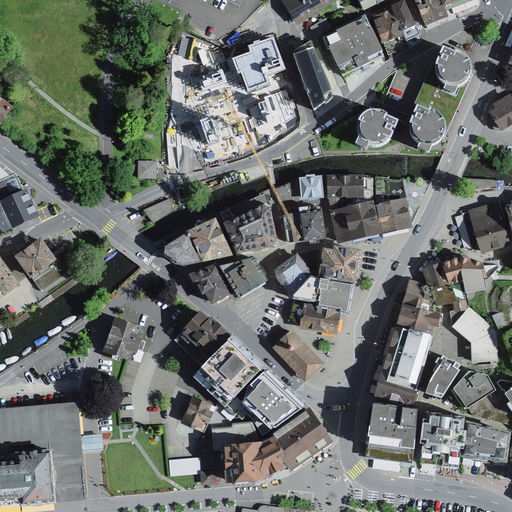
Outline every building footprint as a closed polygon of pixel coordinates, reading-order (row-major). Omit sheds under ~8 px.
[(286,0),(282,2),(298,27),(338,2),(336,0),(286,0)] [(357,0),(364,13),(388,0),(357,0)] [(440,0),(414,0),(426,28),(448,19),(445,11),(440,0)] [(440,0),(445,11),(475,0),(440,0)] [(405,2),(392,8),(408,46),(409,47),(422,41),(405,2)] [(389,56),(408,46),(392,8),(391,6),(384,9),(385,11),(372,17),(382,46),(385,45),(389,56)] [(327,19),(310,28),(316,38),(332,29),(327,19)] [(366,19),(323,38),(343,78),(385,58),(366,19)] [(241,74),(247,94),(269,88),(265,74),(280,69),(271,38),(248,45),(251,53),(232,59),(237,75),(241,74)] [(314,48),(296,55),(314,111),(326,103),(325,95),(332,90),(314,48)] [(457,53),(456,54),(444,49),(441,56),(438,62),(436,67),(435,73),(436,79),(439,84),(444,88),(446,89),(444,93),(455,98),(459,90),(462,89),(467,85),(471,80),(472,74),(472,67),(470,61),(466,57),(460,53),(457,53)] [(202,58),(203,66),(211,66),(210,57),(202,58)] [(186,75),(186,113),(229,97),(218,64),(186,75)] [(447,126),(448,132),(474,75),(472,74),(471,80),(467,85),(462,89),(459,90),(455,98),(444,93),(446,89),(444,88),(439,84),(436,79),(435,73),(436,67),(433,65),(414,107),(417,108),(429,114),(430,112),(436,113),(441,116),(445,121),(447,126)] [(290,100),(286,90),(264,98),(265,102),(250,109),(253,119),(249,120),(252,128),(256,127),(258,138),(265,135),(268,141),(286,129),(285,125),(296,118),(293,110),(296,109),(292,99),(290,100)] [(489,114),(501,134),(511,127),(511,96),(511,95),(493,106),(495,110),(489,114)] [(0,127),(14,109),(0,98),(0,127)] [(436,113),(430,112),(429,114),(417,108),(409,127),(412,129),(412,133),(413,137),(416,142),(421,146),(418,152),(429,157),(433,148),(438,146),(442,143),(446,138),(448,132),(447,126),(445,121),(441,116),(436,113)] [(358,126),(357,131),(358,136),(359,139),(356,147),(367,153),(369,148),(375,149),(381,149),(387,146),(391,142),(394,137),(396,132),(399,125),(387,119),(388,117),(384,115),(379,112),(374,112),(368,113),(364,116),(360,120),(358,126)] [(201,125),(181,132),(181,145),(198,167),(235,156),(221,118),(201,125)] [(156,161),(138,161),(138,179),(156,179),(156,161)] [(8,171),(0,175),(0,237),(46,216),(8,171)] [(306,179),(299,179),(301,202),(324,200),(322,177),(315,178),(315,177),(306,177),(306,179)] [(351,243),(382,236),(374,203),(373,179),(364,177),(327,177),(327,200),(329,200),(330,213),(344,210),(351,243)] [(375,178),(376,206),(406,199),(407,199),(404,180),(389,180),(389,179),(375,178)] [(466,188),(503,190),(504,182),(467,180),(466,188)] [(278,205),(299,202),(297,182),(276,189),(278,205)] [(278,242),(270,211),(272,210),(266,195),(221,214),(226,225),(224,226),(237,257),(274,250),(278,242)] [(406,199),(376,206),(382,236),(413,230),(406,199)] [(169,200),(143,210),(153,224),(173,212),(169,200)] [(462,215),(473,253),(481,256),(511,246),(503,220),(505,220),(500,202),(468,212),(469,213),(462,215)] [(303,245),(327,241),(322,211),(321,211),(320,208),(311,209),(310,208),(299,209),(299,214),(298,214),(303,245)] [(344,210),(330,213),(329,213),(338,245),(351,243),(344,210)] [(294,246),(303,245),(298,214),(282,217),(286,242),(290,246),(294,245),(294,246)] [(233,259),(216,220),(189,233),(202,265),(233,259)] [(164,247),(162,257),(175,267),(185,269),(202,265),(189,233),(164,247)] [(41,240),(14,258),(30,281),(33,280),(42,292),(80,266),(66,246),(52,256),(41,240)] [(333,252),(323,250),(319,280),(355,286),(361,253),(333,248),(333,252)] [(276,278),(292,297),(312,278),(314,279),(297,255),(275,272),(276,278)] [(462,258),(441,265),(450,288),(461,286),(463,285),(465,295),(486,291),(484,277),(487,276),(483,265),(470,260),(469,260),(468,258),(466,257),(464,257),(462,258)] [(0,300),(20,287),(0,258),(0,300)] [(268,283),(254,259),(219,268),(238,301),(268,283)] [(441,265),(422,271),(428,286),(435,304),(437,309),(452,305),(453,314),(466,312),(468,309),(466,299),(464,300),(461,286),(450,288),(441,265)] [(234,296),(216,266),(189,277),(193,286),(196,285),(203,298),(205,297),(212,307),(234,296)] [(292,297),(319,302),(318,307),(338,310),(338,313),(341,314),(349,315),(355,286),(319,280),(314,279),(312,278),(292,297)] [(424,285),(410,282),(402,307),(430,314),(430,306),(433,305),(435,304),(428,286),(427,287),(425,288),(424,285)] [(291,318),(300,326),(300,329),(337,335),(341,314),(338,313),(338,310),(318,307),(307,305),(307,302),(294,301),(293,305),(291,318)] [(402,307),(396,329),(431,339),(434,328),(442,330),(443,316),(430,314),(402,307)] [(496,331),(469,308),(468,309),(466,312),(452,329),(471,345),(472,363),(499,363),(496,331)] [(175,341),(203,367),(233,338),(211,319),(209,321),(201,313),(175,341)] [(499,313),(492,316),(499,329),(505,325),(499,313)] [(142,328),(116,320),(103,354),(126,362),(130,363),(131,361),(141,364),(145,353),(143,353),(146,343),(142,342),(145,335),(142,328)] [(396,329),(375,399),(399,408),(416,407),(419,395),(417,395),(433,339),(431,339),(396,329)] [(317,358),(292,332),(290,333),(288,332),(285,330),(282,330),(280,331),(278,332),(276,333),(274,337),(274,341),(274,344),(276,346),(274,348),(300,375),(317,358)] [(265,369),(233,338),(203,367),(192,378),(234,417),(244,409),(236,401),(265,369)] [(429,387),(426,397),(442,403),(461,375),(459,374),(461,370),(456,367),(454,370),(452,369),(453,367),(443,360),(441,364),(439,362),(436,366),(436,369),(433,376),(435,377),(429,387)] [(275,433),(307,409),(268,371),(250,390),(253,393),(245,403),(243,407),(244,408),(242,411),(252,420),(262,437),(269,433),(270,435),(274,432),(275,433)] [(468,414),(470,412),(496,394),(488,379),(469,375),(454,393),(468,414)] [(511,382),(501,380),(497,384),(503,393),(504,392),(506,395),(511,390),(511,382)] [(511,413),(496,394),(470,412),(473,417),(511,427),(511,413)] [(212,406),(192,398),(183,422),(192,426),(191,429),(205,434),(214,414),(210,412),(212,406)] [(19,511),(56,508),(56,504),(87,501),(82,445),(79,405),(0,411),(0,508),(19,507),(19,511)] [(418,415),(373,408),(366,458),(413,465),(418,415)] [(291,475),(334,445),(310,410),(273,437),(274,439),(275,442),(276,441),(284,457),(283,458),(285,461),(282,462),(288,471),(291,475)] [(423,449),(420,466),(437,468),(438,460),(443,461),(442,469),(459,471),(461,453),(463,454),(465,454),(467,436),(465,436),(464,436),(466,419),(424,413),(420,448),(423,449)] [(467,436),(465,454),(463,454),(462,461),(508,467),(511,435),(466,424),(465,436),(467,436)] [(227,488),(266,484),(266,482),(288,471),(282,462),(285,461),(283,458),(284,457),(276,441),(275,442),(274,439),(262,445),(260,445),(260,441),(253,425),(232,425),(232,428),(212,430),(213,443),(214,452),(224,451),(227,488)] [(214,452),(213,443),(199,444),(200,458),(201,474),(215,473),(214,452)] [(200,458),(169,461),(170,477),(200,474),(201,474),(200,458)] [(215,473),(201,474),(200,474),(201,486),(218,485),(217,473),(215,473)]
